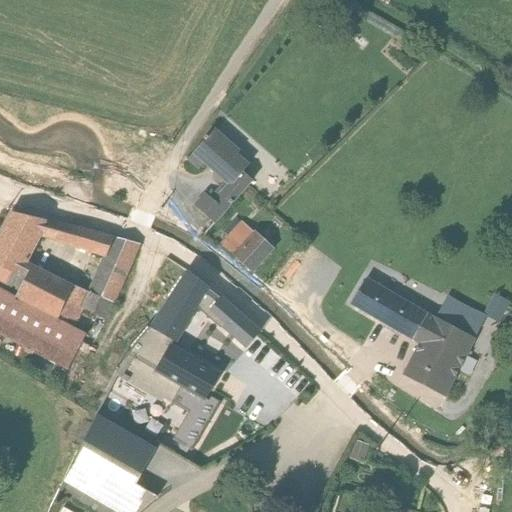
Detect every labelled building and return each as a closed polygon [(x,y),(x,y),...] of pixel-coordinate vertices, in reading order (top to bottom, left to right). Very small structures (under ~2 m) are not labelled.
[(204,140),(187,159),(199,169),(204,163),(228,185),(219,196),(216,193),(210,200),(205,195),(194,207),(213,224),(252,180),(242,173),(249,165),(236,155),(238,153),(212,130),(206,138),(205,137),(203,139),(204,140)] [(37,237),(45,221),(10,213),(0,232),(0,336),(66,371),(84,334),(74,329),(83,310),(97,316),(107,321),(139,245),(114,238),(90,232),(68,226),(63,246),(104,258),(87,292),(25,262),(37,237)] [(228,237),(220,245),(250,273),(273,248),(253,231),(252,232),(235,219),(223,233),(228,237)] [(198,307),(208,290),(186,271),(150,330),(134,346),(128,351),(115,377),(161,403),(163,399),(187,414),(171,441),(190,452),(191,451),(219,403),(210,397),(208,401),(204,399),(220,373),(174,345),(198,307)] [(412,340),(427,313),(364,280),(350,304),(355,307),(359,309),(412,340)] [(481,316),(485,317),(497,324),(509,302),(492,294),(481,316)] [(218,308),(209,318),(245,349),(260,332),(220,297),(219,299),(214,305),(218,308)] [(427,313),(412,340),(419,344),(403,375),(444,396),(485,317),(481,316),(446,297),(436,317),(427,313)] [(94,419),(57,491),(93,511),(139,511),(156,498),(134,486),(157,445),(98,411),(94,419)] [(354,441),(347,459),(362,464),(368,446),(354,441)]
